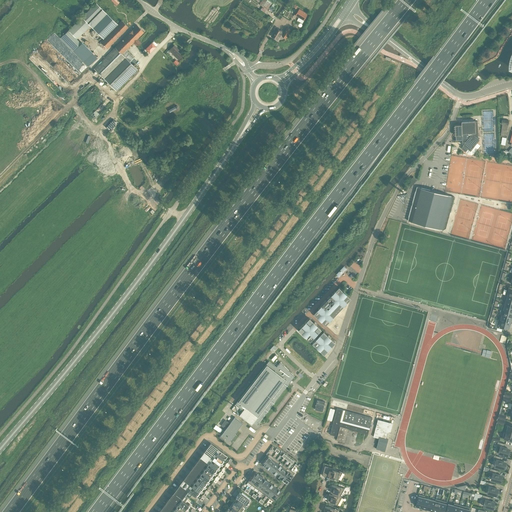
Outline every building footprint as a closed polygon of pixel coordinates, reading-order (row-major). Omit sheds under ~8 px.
[(266,0),(262,0),(259,4),(263,7),(261,10),(265,13),(273,2),(269,0),(266,0),(267,0),(266,0)] [(96,3),(82,17),(90,25),(93,28),(92,28),(103,39),(117,24),(106,14),(96,3)] [(299,9),(295,15),(300,18),(304,20),(308,14),(299,9)] [(107,48),(128,27),(121,20),(100,42),(107,48)] [(138,46),(141,43),(137,39),(144,32),(137,25),(115,47),(94,69),(116,90),(137,69),(129,62),(134,58),(126,50),(133,43),(136,46),(137,45),(138,46)] [(286,38),(291,29),(287,27),(284,33),(283,32),(276,28),(271,36),(278,40),(281,34),(282,35),(282,36),(286,38)] [(65,33),(60,38),(73,51),(78,46),(65,33)] [(145,49),(148,52),(149,53),(156,47),(153,44),(152,43),(145,49)] [(178,60),(182,56),(177,51),(178,50),(174,45),(169,50),(178,60)] [(462,125),(455,125),(455,136),(456,136),(456,140),(462,140),(463,144),(464,145),(461,148),(466,152),(468,149),(470,150),(476,143),(475,142),(478,138),(478,137),(478,121),(475,121),(461,121),(462,125)] [(411,187),(417,180),(413,176),(407,184),(411,187)] [(417,186),(408,220),(442,230),(446,228),(449,215),(450,215),(451,212),(450,212),(454,197),(417,186)] [(344,291),(339,287),(335,292),(335,291),(332,294),(333,294),(321,306),(318,308),(319,309),(315,313),(319,317),(319,318),(321,320),(322,320),(326,324),(330,319),(330,320),(333,317),(332,317),(336,313),(336,312),(336,311),(337,312),(337,311),(338,311),(339,311),(339,310),(339,309),(339,308),(340,309),(344,304),(344,305),(347,302),(346,302),(350,298),(346,294),(346,293),(344,291)] [(511,317),(511,316),(511,312),(501,309),(500,314),(511,317)] [(510,322),(511,317),(500,314),(498,319),(510,322)] [(314,322),(310,318),(306,323),(305,322),(303,325),(300,329),(304,333),(303,334),(306,336),(310,340),(321,329),(317,325),(317,324),(315,322),(314,322)] [(509,328),(510,322),(498,319),(497,324),(498,324),(497,327),(503,329),(504,326),(509,328)] [(328,336),(324,332),(313,343),(318,347),(317,347),(320,349),(324,353),(328,349),(329,349),(331,347),(331,346),(335,342),(331,338),(331,337),(328,335),(328,336)] [(276,367),(273,364),(268,361),(235,405),(242,410),(239,415),(251,425),(253,422),(257,425),(290,383),(289,382),(294,376),(280,362),(276,367)] [(323,411),(325,402),(317,400),(315,409),(323,411)] [(339,426),(340,426),(348,429),(368,434),(370,428),(372,418),(350,412),(344,410),(337,408),(333,423),(339,425),(339,426)] [(242,423),(235,417),(230,423),(226,421),(223,425),(226,427),(219,437),(230,446),(231,444),(231,443),(232,442),(236,435),(234,434),(242,423)] [(373,436),(377,437),(379,438),(380,437),(385,438),(387,431),(390,432),(393,423),(378,419),(373,436)] [(339,425),(333,423),(330,434),(336,436),(339,426),(339,425)] [(345,442),(348,429),(340,426),(336,440),(345,442)] [(511,440),(511,433),(504,432),(502,438),(507,439),(506,440),(511,441),(511,440)] [(379,441),(376,449),(379,449),(379,450),(380,451),(381,450),(385,451),(388,439),(385,438),(380,437),(379,438),(379,441)] [(509,456),(510,450),(507,449),(508,448),(504,447),(505,443),(498,442),(497,445),(500,446),(498,453),(504,454),(504,455),(509,456)] [(215,454),(219,449),(218,449),(210,443),(207,448),(215,454)] [(212,459),(214,456),(215,454),(207,448),(203,452),(212,459)] [(219,449),(215,454),(218,456),(222,459),(223,458),(224,458),(227,455),(219,449)] [(203,452),(200,457),(208,463),(210,461),(212,459),(203,452)] [(265,467),(273,456),(269,453),(267,456),(266,456),(264,458),(265,459),(261,464),(265,467)] [(505,469),(507,464),(503,463),(504,461),(500,460),(501,457),(494,455),(493,459),(496,460),(495,466),(500,468),(505,469)] [(268,469),(276,459),(273,456),(265,467),(268,469)] [(205,468),(207,465),(208,463),(200,457),(196,461),(205,468)] [(272,472),(280,462),(276,459),(268,469),(272,472)] [(196,461),(193,466),(202,472),(203,470),(205,468),(196,461)] [(276,475),(283,464),(280,462),(272,472),(274,473),(273,474),(275,475),(276,475)] [(279,477),(287,467),(283,464),(276,475),(279,477)] [(198,477),(200,474),(202,472),(193,466),(190,470),(198,477)] [(338,480),(343,472),(337,470),(338,469),(325,466),(322,475),(329,477),(329,478),(334,480),(335,479),(338,480)] [(283,480),(291,470),(287,467),(279,477),(283,480)] [(501,483),(503,477),(500,476),(500,475),(496,473),(497,470),(490,468),(489,472),(493,473),(491,479),(496,481),(501,483)] [(190,470),(186,475),(195,481),(196,479),(198,477),(190,470)] [(291,479),(293,476),(292,476),(294,473),(291,470),(283,480),(287,483),(290,478),(291,479)] [(251,485),(259,475),(255,472),(251,477),(250,476),(249,479),(247,482),(251,485)] [(186,475),(183,480),(191,486),(193,484),(195,481),(186,475)] [(260,476),(259,475),(251,485),(255,487),(262,477),(263,476),(261,475),(260,476)] [(258,490),(266,480),(262,477),(255,487),(258,490)] [(188,490),(190,488),(191,486),(183,480),(179,484),(188,490)] [(262,493),(270,483),(266,480),(258,490),(262,493)] [(498,496),(499,490),(496,489),(496,488),(492,487),(493,483),(486,481),(485,485),(487,486),(485,492),(493,494),(492,495),(498,496)] [(266,496),(273,485),(270,483),(262,493),(266,496)] [(184,495),(188,491),(188,490),(179,484),(176,489),(184,495)] [(332,484),(330,490),(331,490),(330,493),(340,496),(345,488),(332,484)] [(269,498),(277,488),(273,485),(266,496),(269,498)] [(199,492),(198,491),(194,488),(192,490),(190,488),(188,490),(188,491),(194,495),(195,496),(196,494),(197,495),(199,492)] [(276,499),(278,497),(277,496),(281,491),(277,488),(269,498),(273,501),(275,499),(276,499)] [(181,500),(181,499),(184,495),(176,489),(173,493),(181,500)] [(250,500),(240,492),(235,498),(236,498),(238,499),(236,502),(242,507),(242,506),(245,503),(247,505),(250,500)] [(178,504),(181,500),(173,493),(169,498),(178,504)] [(329,493),(327,499),(328,499),(327,502),(329,503),(329,505),(331,505),(332,503),(337,505),(338,505),(342,497),(340,496),(330,493),(329,493)] [(424,498),(425,496),(419,494),(418,497),(417,497),(416,500),(417,501),(416,506),(418,507),(421,508),(424,498)] [(494,509),(496,504),(492,503),(493,501),(489,500),(490,497),(483,495),(482,499),(485,500),(484,506),(489,508),(494,509)] [(169,498),(166,502),(174,509),(176,506),(178,504),(169,498)] [(425,508),(427,509),(430,499),(424,498),(421,508),(425,509),(425,508)] [(178,504),(180,506),(184,509),(186,508),(187,509),(189,506),(181,499),(181,500),(178,504)] [(435,501),(430,499),(427,509),(429,510),(432,511),(435,501)] [(436,511),(438,511),(441,500),(436,499),(435,501),(432,511),(436,511)] [(444,511),(447,502),(441,500),(438,511),(444,511)] [(242,507),(236,502),(235,501),(233,503),(232,503),(231,505),(232,505),(231,506),(232,507),(230,509),(230,510),(233,511),(238,511),(239,511),(240,511),(241,511),(244,508),(242,506),(242,507)] [(174,509),(166,502),(162,507),(169,511),(171,511),(172,511),(174,509)] [(457,511),(460,505),(454,503),(454,505),(451,511),(457,511)]
